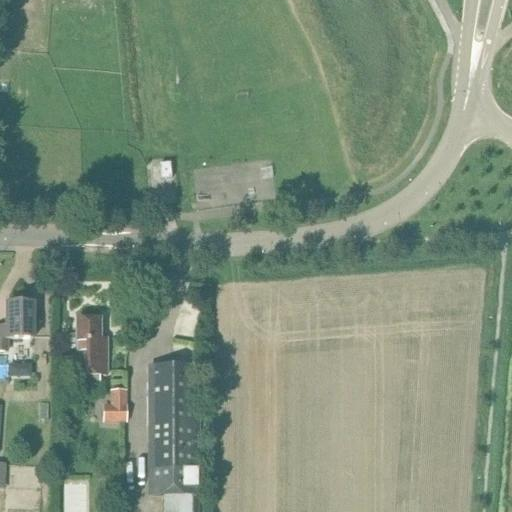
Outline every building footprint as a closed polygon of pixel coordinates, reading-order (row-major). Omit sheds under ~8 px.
[(168,165),(156,166),(158,182),(169,181),(168,165)] [(6,329),(0,329),(0,352),(7,353),(7,340),(33,340),(33,305),(6,305),(6,329)] [(71,357),(76,357),(76,374),(107,374),(107,341),(100,341),(100,321),(76,321),(76,336),(70,336),(66,341),(66,352),(71,357)] [(148,384),(148,404),(148,473),(148,498),(163,498),(162,511),(199,511),(200,472),(199,369),(149,369),(148,384)] [(109,418),(127,418),(127,392),(110,392),(109,418)]
